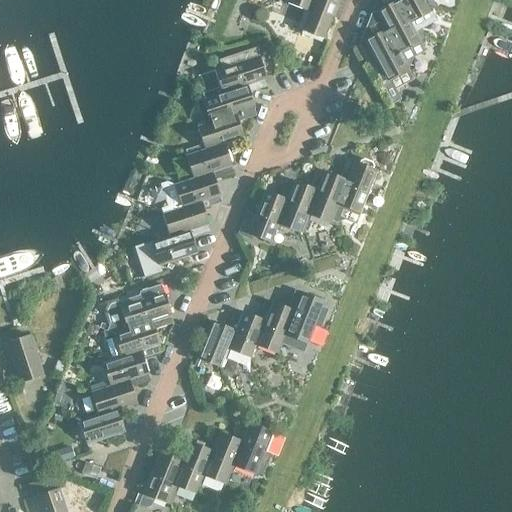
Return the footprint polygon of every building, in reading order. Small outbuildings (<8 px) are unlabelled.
[(287,0),(286,3),(305,10),(308,12),(309,12),(313,0),(287,0)] [(303,25),(301,31),(324,40),(326,34),(338,5),(344,7),(346,0),(313,0),(309,12),(308,12),(303,25)] [(396,0),(397,1),(407,18),(410,23),(414,30),(414,32),(434,21),(429,13),(431,12),(425,1),(424,0),(396,0)] [(391,4),(376,12),(385,30),(386,30),(398,53),(398,52),(419,41),(414,32),(414,30),(410,23),(407,18),(397,1),(391,4)] [(305,10),(299,26),(303,25),(308,12),(305,10)] [(385,30),(364,41),(374,60),(380,71),(386,81),(386,82),(408,70),(398,52),(398,53),(386,30),(385,30)] [(222,94),(228,92),(247,86),(249,93),(261,89),(258,83),(266,80),(258,57),(257,57),(255,49),(219,61),(221,69),(215,71),(222,94)] [(308,54),(305,62),(313,65),(316,57),(308,54)] [(374,60),(368,64),(373,74),(379,85),(386,81),(380,71),(374,60)] [(249,93),(247,86),(228,92),(222,94),(218,95),(204,100),(203,100),(210,123),(216,121),(235,115),(235,116),(254,109),(249,93)] [(202,94),(204,100),(218,95),(217,90),(202,94)] [(243,138),(235,116),(235,115),(216,121),(210,123),(197,127),(203,145),(205,150),(224,144),(224,145),(226,152),(238,148),(236,141),(243,138)] [(226,152),(224,145),(224,144),(205,150),(187,156),(185,156),(192,177),(193,179),(193,180),(212,173),(212,174),(231,167),(226,152)] [(205,150),(203,145),(185,151),(187,156),(205,150)] [(337,205),(338,205),(360,214),(377,172),(372,170),(373,167),(371,163),(363,160),(360,162),(359,164),(354,162),(351,169),(344,167),(340,178),(347,181),(337,205)] [(338,205),(337,205),(347,181),(340,178),(324,172),(321,179),(314,176),(310,188),(317,191),(307,215),(308,215),(330,224),(338,205)] [(220,196),(212,174),(212,173),(193,180),(193,179),(182,183),(174,185),(181,208),(181,209),(200,202),(201,203),(220,196)] [(300,234),(308,215),(307,215),(317,191),(310,188),(294,182),(287,200),(287,201),(277,225),(278,225),(300,234)] [(287,201),(287,200),(264,192),(254,217),(247,234),(270,243),(278,225),(277,225),(287,201)] [(208,226),(201,203),(200,202),(181,209),(181,208),(172,211),(162,215),(168,232),(169,236),(170,237),(170,238),(189,232),(208,226)] [(161,209),(162,215),(172,211),(170,206),(161,209)] [(246,238),(247,234),(254,217),(247,214),(238,235),(246,238)] [(144,246),(136,249),(143,270),(145,278),(162,272),(160,267),(197,255),(189,232),(170,238),(170,237),(151,244),(144,246)] [(161,285),(140,292),(142,300),(163,293),(161,285)] [(109,322),(105,331),(114,335),(125,331),(133,329),(152,323),(154,330),(166,326),(164,319),(171,317),(163,293),(142,300),(125,306),(118,308),(116,303),(109,305),(106,312),(109,322)] [(287,309),(294,312),(287,330),(281,345),(304,354),(310,339),(315,327),(320,329),(328,310),(322,308),(324,302),(301,293),(298,300),(292,298),(287,309)] [(264,321),(255,345),(255,346),(277,355),(281,345),(287,330),(294,312),(287,309),(272,303),(264,321)] [(235,331),(227,350),(228,350),(250,359),(255,346),(255,345),(264,321),(242,312),(234,331),(235,331)] [(199,338),(192,357),(197,359),(203,361),(220,368),(228,350),(227,350),(235,331),(234,331),(212,322),(205,341),(199,338)] [(102,330),(102,334),(111,361),(121,358),(140,352),(143,359),(154,355),(152,348),(159,346),(154,330),(152,323),(133,329),(125,331),(114,335),(105,331),(102,330)] [(6,344),(19,384),(43,376),(30,336),(6,344)] [(106,363),(102,364),(110,387),(129,381),(131,388),(143,384),(140,378),(148,375),(143,359),(140,352),(121,358),(111,361),(106,363)] [(197,359),(194,367),(200,369),(203,361),(197,359)] [(110,387),(90,393),(98,416),(117,410),(117,411),(136,404),(131,388),(129,381),(110,387)] [(98,416),(79,422),(87,446),(125,433),(117,411),(117,410),(98,416)] [(232,466),(233,466),(255,475),(256,474),(261,476),(270,455),(264,453),(272,433),(249,423),(242,442),(232,466)] [(203,476),(225,485),(227,480),(233,466),(232,466),(242,442),(219,433),(215,444),(208,441),(205,449),(212,452),(203,476)] [(195,495),(203,476),(212,452),(205,449),(189,443),(185,454),(178,451),(175,459),(182,461),(173,485),(173,486),(179,488),(195,495)] [(70,447),(54,452),(58,463),(74,458),(70,447)] [(165,504),(173,486),(173,485),(182,461),(175,459),(160,452),(138,506),(143,508),(146,508),(148,508),(150,506),(152,504),(153,499),(165,504)] [(47,479),(51,492),(35,497),(39,511),(65,511),(59,489),(63,488),(59,475),(47,479)] [(173,486),(165,504),(171,506),(179,488),(173,486)]
